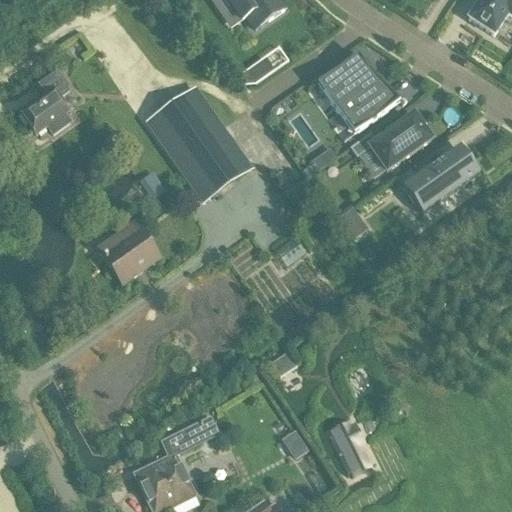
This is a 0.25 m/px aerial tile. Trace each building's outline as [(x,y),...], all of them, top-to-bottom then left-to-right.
[(217,0),(218,0),(224,0),(241,24),(246,20),(255,33),(268,24),(284,13),(278,4),(275,0),(217,0)] [(511,0),(482,0),(468,23),(493,39),(506,20),(511,23),(511,0)] [(321,85),(317,88),(329,105),(337,117),(344,126),(348,124),(357,136),(387,115),(399,107),(369,75),(360,63),(358,59),(348,66),(321,85)] [(258,65),(245,75),(255,89),(268,79),(261,69),(258,65)] [(40,100),(18,115),(34,138),(45,131),(52,140),(71,126),(65,117),(67,115),(58,102),(69,94),(67,91),(67,90),(55,73),(32,89),(40,100)] [(175,166),(221,134),(194,95),(148,127),(175,166)] [(431,143),(413,119),(375,146),(369,138),(350,151),(356,161),(369,151),(386,175),(431,143)] [(203,206),(249,174),(221,134),(175,166),(203,206)] [(477,178),(462,158),(458,151),(455,153),(428,172),(417,181),(402,191),(413,205),(422,218),(429,212),(475,180),(474,180),(477,178)] [(292,206),(312,191),(304,181),(284,195),(292,206)] [(157,262),(139,235),(133,227),(97,253),(121,287),(157,262)] [(288,356),(271,367),(280,380),(296,369),(288,356)] [(175,460),(218,440),(211,424),(162,447),(169,462),(134,479),(150,511),(169,511),(172,511),(191,511),(198,509),(175,460)] [(354,427),(350,429),(348,425),(329,435),(331,439),(328,441),(347,480),(351,478),(352,481),(371,471),(360,448),(364,446),(354,427)]
